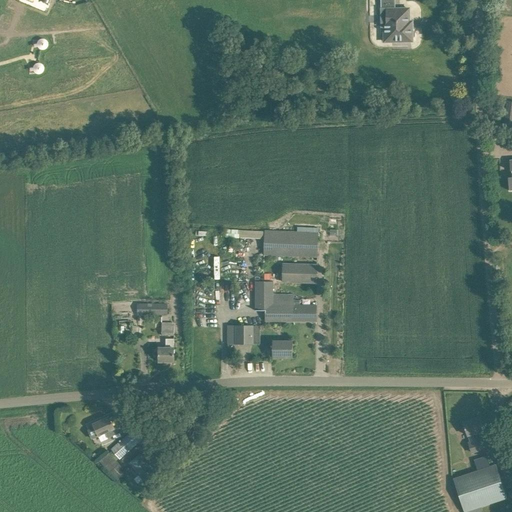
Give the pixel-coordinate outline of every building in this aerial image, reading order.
[(380,0),(381,8),(380,8),(380,28),(383,28),(384,28),(396,39),(396,43),(414,42),(413,27),(409,27),(409,21),(407,21),(406,8),(395,8),(394,0),(380,0)] [(287,31),(339,35),(340,19),(288,14),(287,31)] [(359,27),(344,27),(345,38),(355,38),(355,32),(359,32),(359,27)] [(142,120),(139,103),(126,105),(129,122),(142,120)] [(82,130),(79,113),(66,115),(68,132),(82,130)] [(239,238),(264,238),(264,255),(318,257),(319,233),(298,232),(297,232),(264,230),(264,231),(239,231),(239,238)] [(282,281),(317,282),(317,265),(283,264),(282,281)] [(266,311),(266,321),(294,321),(294,305),(294,295),(273,295),(273,282),(256,282),(256,311),(266,311)] [(137,301),(137,315),(168,315),(168,303),(152,303),(152,301),(137,301)] [(294,305),(294,321),(317,321),(317,305),(294,305)] [(162,335),(174,335),(174,322),(162,322),(162,335)] [(227,326),(227,344),(252,344),(252,326),(237,326),(227,326)] [(159,362),(174,362),(174,338),(166,338),(166,348),(159,348),(159,362)] [(273,357),(293,357),(293,341),(273,341),(273,357)] [(95,427),(88,430),(93,439),(99,436),(99,437),(104,434),(106,439),(122,432),(114,416),(110,418),(109,417),(93,424),(95,427)] [(467,437),(469,436),(471,443),(468,444),(471,453),(483,449),(478,432),(485,430),(480,416),(463,422),(465,428),(467,437)] [(111,449),(120,458),(143,439),(134,429),(111,449)] [(154,448),(149,451),(153,456),(158,453),(154,448)] [(110,473),(118,480),(124,474),(117,466),(120,464),(109,451),(99,460),(110,473)] [(139,454),(129,462),(145,481),(155,472),(139,454)] [(453,478),(464,511),(507,498),(496,464),(453,478)]
